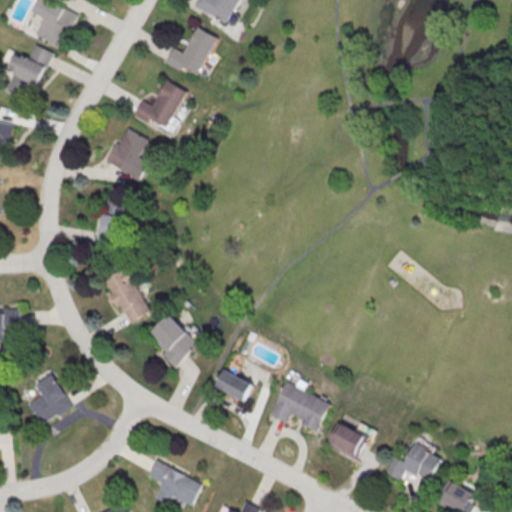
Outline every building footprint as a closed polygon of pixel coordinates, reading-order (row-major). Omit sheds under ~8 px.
[(42,0),(37,11),(49,17),(40,34),(62,46),(80,14),(55,0),(42,0)] [(237,0),(223,23),(207,13),(206,14),(193,6),(196,0),(237,0)] [(198,28),(217,40),(193,78),(177,68),(176,69),(162,60),(171,46),(182,53),(198,28)] [(32,58),(19,53),(12,68),(18,70),(10,88),(34,98),(54,51),(39,44),(32,58)] [(167,81),(186,93),(162,132),(146,122),(132,114),(140,100),(151,106),(167,81)] [(15,124),(0,119),(0,158),(6,160),(15,124)] [(129,127),(150,139),(141,155),(151,161),(141,179),(106,160),(116,142),(119,144),(129,127)] [(123,238),(126,216),(106,213),(103,234),(123,238)] [(106,277),(132,323),(155,311),(129,264),(106,277)] [(394,277),(399,282),(393,286),(389,281),(394,277)] [(0,335),(21,335),(20,308),(0,308),(0,335)] [(153,334),(181,364),(203,343),(175,313),(153,334)] [(256,384),(228,369),(219,386),(247,401),(256,384)] [(35,382),(42,394),(27,402),(38,424),(71,406),(53,373),(35,382)] [(273,415),(290,423),(294,413),(305,418),(303,423),(321,431),(334,402),(289,381),(273,415)] [(329,445),(362,459),(372,436),(340,421),(329,445)] [(407,469),(433,481),(445,456),(416,443),(409,460),(395,454),(387,472),(402,479),(407,469)] [(189,505),(200,481),(152,460),(145,476),(158,481),(151,497),(166,504),(170,496),(189,505)] [(446,504),(469,511),(470,511),(478,488),(453,480),(446,504)]
